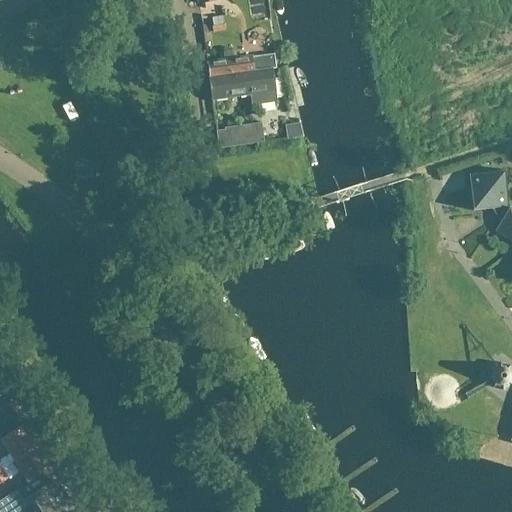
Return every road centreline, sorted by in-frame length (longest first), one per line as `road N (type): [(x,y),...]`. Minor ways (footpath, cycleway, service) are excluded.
road 1 (residential): [(284,511),(108,251)]
road 2 (residential): [(170,0),(197,96),(194,144),(176,181),(108,251)]
road 3 (residential): [(511,326),(451,241),(427,169)]
road 4 (residential): [(100,511),(0,363)]
road 5 (residential): [(108,251),(57,200),(0,160)]
